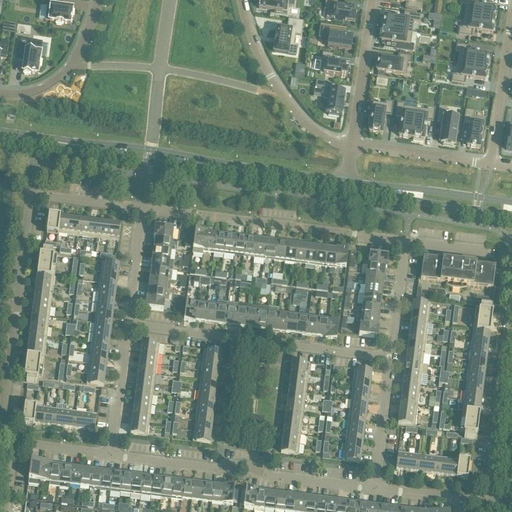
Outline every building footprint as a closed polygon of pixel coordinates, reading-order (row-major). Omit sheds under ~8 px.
[(45,0),(44,6),(47,7),(45,21),(56,23),(56,25),(63,26),(63,24),(70,25),(71,18),(73,17),(74,12),(72,10),(57,8),(58,1),(51,0),(45,0)] [(259,0),(258,9),(282,13),(287,13),(288,7),(293,7),(294,3),(294,0),(259,0)] [(324,10),(324,11),(327,11),(326,18),(326,19),(334,20),(334,23),(342,24),(341,24),(344,25),(345,22),(354,23),(355,21),(355,20),(356,9),(337,7),(338,0),(338,1),(337,0),(325,0),(325,1),(325,3),(325,6),(324,10)] [(403,2),(407,3),(406,9),(421,11),(422,4),(416,4),(416,0),(386,0),(387,0),(396,2),(403,3),(403,2)] [(466,6),(464,17),(493,22),(494,18),(496,19),(496,13),(495,13),(495,9),(486,8),(486,7),(479,7),(475,6),(476,0),(474,0),(463,0),(463,5),(466,6)] [(383,26),(382,29),(412,34),(413,22),(419,23),(420,16),(405,14),(404,20),(400,19),(394,18),(394,19),(384,17),(384,21),(382,20),(381,26),(383,26)] [(493,22),(464,17),(463,29),(459,29),(458,35),(471,37),(472,31),(476,32),(482,33),(492,34),(492,30),(494,31),(495,25),(493,25),(493,22)] [(274,52),(274,53),(275,53),(277,53),(287,55),(288,55),(295,56),(296,56),(297,48),(297,47),(293,47),(295,36),(300,37),(302,23),(289,21),(287,31),(278,29),(277,29),(277,30),(276,38),(275,45),(274,52)] [(320,25),(318,39),(328,40),(327,48),(351,51),(353,37),(336,35),(337,28),(320,25)] [(16,33),(30,35),(31,28),(17,26),(16,33)] [(412,34),(382,29),(382,31),(380,31),(379,39),(381,39),(381,42),(390,43),(390,44),(397,45),(397,44),(401,45),(400,51),(412,53),(413,46),(410,45),(412,34)] [(18,57),(25,58),(23,73),(24,75),(29,76),(30,74),(31,74),(37,75),(38,68),(41,68),(42,61),(39,61),(42,43),(28,41),(28,40),(21,39),(18,57)] [(0,44),(0,59),(6,60),(8,42),(1,41),(1,45),(0,44)] [(459,53),(458,65),(487,69),(487,66),(489,66),(489,60),(488,60),(488,56),(479,55),(472,54),(469,54),(469,47),(457,46),(456,52),(459,53)] [(322,54),(319,75),(347,79),(349,65),(332,63),(333,56),(322,54)] [(411,64),(412,57),(399,56),(398,62),(394,61),(387,60),(378,59),(378,62),(376,62),(375,68),(377,68),(376,72),(405,76),(407,64),(411,64)] [(435,59),(423,57),(422,64),(434,66),(435,59)] [(487,69),(458,65),(456,76),(452,76),(451,83),(464,84),(465,78),(469,79),(475,80),(485,81),(485,77),(487,78),(488,72),(486,72),(487,69)] [(295,78),(303,79),(305,67),(297,66),(295,78)] [(386,89),(388,81),(376,79),(375,87),(386,89)] [(343,108),(344,103),(344,102),(343,102),(344,93),(345,93),(329,90),(330,83),(316,81),(315,89),(325,90),(325,91),(324,98),(327,99),(328,99),(326,113),(325,113),(325,114),(328,114),(328,116),(338,118),(339,116),(342,116),(341,116),(342,109),(343,109),(343,108)] [(465,98),(485,100),(486,94),(466,91),(465,98)] [(271,106),(272,102),(256,98),(255,102),(271,106)] [(369,133),(382,135),(383,126),(384,119),(385,115),(391,116),(392,103),(386,102),(385,106),(373,104),(371,117),(369,117),(368,125),(370,125),(369,133)] [(408,139),(411,139),(415,110),(404,108),(404,105),(397,104),(395,117),(402,117),(401,121),(400,128),(399,137),(402,138),(408,139)] [(415,110),(411,139),(413,139),(413,142),(421,143),(421,141),(423,141),(425,131),(426,125),(426,121),(432,122),(434,109),(427,108),(427,112),(415,110)] [(446,109),(439,108),(437,123),(443,124),(443,127),(442,127),(441,134),(442,134),(440,143),(443,144),(442,146),(450,147),(451,145),(453,145),(457,116),(445,115),(446,109)] [(463,126),(469,127),(469,132),(468,131),(467,139),(468,139),(467,147),(470,148),(476,149),(479,149),(481,141),(483,141),(484,133),(482,133),(484,120),(472,118),(472,112),(466,111),(463,126)] [(46,234),(58,235),(60,218),(60,217),(49,216),(46,234)] [(58,235),(67,236),(69,219),(60,218),(58,235)] [(67,236),(77,238),(80,220),(69,219),(67,236)] [(77,238),(87,239),(90,222),(80,220),(77,238)] [(87,239),(98,240),(100,223),(90,222),(87,239)] [(98,240),(108,241),(110,224),(100,223),(98,240)] [(110,224),(108,241),(118,243),(120,226),(110,224)] [(153,239),(155,239),(172,241),(173,230),(155,228),(153,239)] [(202,256),(202,252),(203,251),(205,234),(206,234),(206,232),(195,231),(192,255),(202,256)] [(202,252),(213,254),(215,235),(206,234),(205,234),(203,251),(202,252)] [(213,254),(223,255),(226,236),(215,235),(213,254)] [(223,255),(233,256),(236,238),(226,236),(223,255)] [(233,256),(243,258),(246,239),(236,238),(233,256)] [(155,239),(154,249),(171,251),(172,241),(155,239)] [(243,258),(254,259),(256,240),(246,239),(243,258)] [(254,259),(264,260),(266,241),(256,240),(254,259)] [(264,260),(274,262),(276,243),(266,241),(264,260)] [(274,262),(284,263),(286,244),(276,243),(274,262)] [(284,263),(294,264),(297,245),(286,244),(284,263)] [(294,264),(304,265),(307,246),(297,245),(294,264)] [(304,265),(314,267),(317,248),(307,246),(304,265)] [(314,267),(325,268),(327,249),(317,248),(314,267)] [(337,248),(336,250),(337,250),(335,267),(336,267),(346,269),(348,250),(337,248)] [(154,249),(152,259),(169,261),(171,251),(154,249)] [(327,249),(325,268),(335,269),(336,267),(335,267),(337,250),(336,250),(327,249)] [(40,255),(37,276),(54,278),(57,257),(52,257),(53,252),(43,250),(42,255),(40,255)] [(369,255),(368,265),(385,268),(386,269),(388,257),(369,255)] [(423,258),(420,280),(446,283),(446,286),(448,287),(450,288),(452,288),(454,289),(456,289),(458,289),(461,289),(463,289),(466,289),(467,286),(492,289),(495,267),(423,258)] [(152,259),(151,269),(172,272),(173,261),(169,261),(152,259)] [(102,263),(100,274),(118,276),(119,265),(102,263)] [(368,265),(366,276),(383,278),(385,268),(368,265)] [(151,269),(150,279),(171,282),(172,272),(151,269)] [(100,274),(99,284),(116,286),(118,276),(100,274)] [(37,276),(36,286),(53,288),(54,278),(37,276)] [(366,276),(365,286),(382,288),(383,278),(366,276)] [(150,279),(149,289),(170,292),(171,282),(150,279)] [(200,279),(199,284),(199,286),(209,287),(210,280),(200,279)] [(99,284),(98,294),(115,296),(116,286),(99,284)] [(36,286),(34,296),(52,298),(53,288),(36,286)] [(365,286),(364,296),(381,298),(382,288),(365,286)] [(418,288),(416,300),(433,302),(433,297),(421,295),(421,288),(418,288)] [(149,289),(147,299),(164,301),(168,302),(170,292),(149,289)] [(476,302),(492,304),(494,292),(490,291),(489,299),(476,297),(476,302)] [(98,294),(96,304),(114,306),(115,296),(98,294)] [(34,296),(33,306),(50,309),(52,298),(34,296)] [(364,296),(363,306),(380,308),(381,298),(364,296)] [(147,299),(146,298),(144,310),(163,312),(164,301),(147,299)] [(183,322),(194,323),(196,305),(186,303),(183,322)] [(413,303),(412,313),(429,315),(430,305),(413,303)] [(96,304),(95,314),(112,317),(114,306),(96,304)] [(195,322),(204,323),(206,306),(196,305),(194,323),(195,323),(195,322)] [(235,327),(245,328),(248,306),(237,305),(237,310),(235,327)] [(33,306),(32,317),(49,319),(50,309),(33,306)] [(204,323),(214,324),(217,307),(206,306),(204,323)] [(245,328),(255,329),(257,307),(248,306),(245,328)] [(255,329),(265,331),(267,313),(268,308),(258,306),(257,307),(255,329)] [(363,306),(361,316),(378,318),(380,308),(363,306)] [(475,310),(472,331),(490,333),(492,312),(490,312),(490,307),(481,306),(480,311),(475,310)] [(214,324),(225,325),(227,308),(217,307),(214,324)] [(225,325),(235,327),(237,310),(227,308),(225,325)] [(265,331),(275,332),(277,315),(267,313),(265,331)] [(412,313),(410,323),(428,325),(429,315),(412,313)] [(95,314),(94,325),(111,327),(112,317),(95,314)] [(275,332),(285,333),(288,316),(277,315),(275,332)] [(285,333),(296,334),(298,317),(288,316),(285,333)] [(361,316),(360,326),(377,328),(378,318),(361,316)] [(32,317),(31,327),(48,329),(49,319),(32,317)] [(296,334),(306,336),(308,319),(298,317),(296,334)] [(306,336),(316,337),(318,320),(308,319),(306,336)] [(316,337),(325,338),(326,338),(328,321),(318,320),(316,337)] [(326,338),(325,338),(325,340),(336,341),(337,334),(339,322),(328,321),(326,338)] [(410,323),(409,333),(426,335),(428,325),(410,323)] [(71,326),(70,332),(74,332),(78,333),(79,325),(72,325),(72,326),(71,326)] [(94,325),(93,335),(110,337),(111,327),(94,325)] [(377,328),(360,326),(359,337),(377,339),(379,328),(377,328)] [(31,327),(29,337),(46,339),(48,329),(31,327)] [(472,331),(471,341),(488,343),(490,333),(472,331)] [(409,333),(408,344),(425,346),(426,335),(409,333)] [(93,335),(91,345),(109,347),(110,337),(93,335)] [(29,337),(28,347),(45,349),(46,339),(29,337)] [(471,341),(470,351),(487,354),(488,343),(471,341)] [(142,343),(141,354),(158,356),(159,345),(142,343)] [(408,344),(407,353),(424,356),(425,346),(408,344)] [(91,345),(90,355),(107,357),(109,347),(91,345)] [(28,347),(27,357),(44,359),(45,349),(28,347)] [(204,351),(203,361),(220,363),(221,353),(204,351)] [(470,351),(469,361),(486,363),(487,354),(470,351)] [(407,353),(405,363),(423,366),(424,356),(407,353)] [(141,354),(139,364),(156,366),(158,356),(141,354)] [(90,355),(89,365),(106,367),(107,357),(90,355)] [(44,359),(27,357),(24,378),(27,378),(26,383),(36,384),(36,379),(41,380),(44,359)] [(203,361),(201,371),(219,373),(220,363),(203,361)] [(469,361),(467,371),(485,374),(486,363),(469,361)] [(292,362),(291,372),(308,375),(309,364),(292,362)] [(404,374),(421,376),(426,376),(427,366),(423,366),(405,363),(404,374)] [(139,364),(138,373),(155,376),(156,366),(139,364)] [(89,365),(88,374),(105,377),(106,367),(89,365)] [(354,370),(353,380),(370,383),(371,372),(354,370)] [(201,371),(200,381),(217,384),(219,373),(201,371)] [(467,371),(466,382),(483,384),(485,374),(467,371)] [(291,372),(290,382),(307,385),(308,375),(291,372)] [(138,373),(137,384),(154,386),(155,376),(138,373)] [(105,377),(88,374),(86,385),(103,388),(105,377)] [(404,374),(403,384),(420,386),(421,376),(404,374)] [(353,380),(352,391),(369,393),(370,383),(353,380)] [(200,381),(199,392),(216,394),(217,384),(200,381)] [(290,382),(288,392),(306,395),(307,385),(290,382)] [(466,382),(465,391),(482,394),(483,384),(466,382)] [(137,384),(135,394),(153,396),(154,386),(137,384)] [(403,384),(401,394),(419,396),(420,386),(403,384)] [(352,391),(350,401),(368,403),(369,393),(352,391)] [(465,391),(464,402),(481,404),(482,394),(465,391)] [(199,392),(197,402),(215,404),(216,394),(199,392)] [(288,392),(287,403),(304,405),(306,395),(288,392)] [(135,394),(134,404),(151,406),(153,396),(135,394)] [(401,394),(400,404),(417,406),(419,396),(401,394)] [(350,401),(349,411),(366,413),(368,403),(350,401)] [(197,402),(196,412),(213,414),(215,404),(197,402)] [(464,402),(462,412),(480,414),(481,404),(464,402)] [(287,403),(286,413),(303,416),(304,405),(287,403)] [(134,404),(133,414),(150,416),(151,406),(134,404)] [(400,404),(399,414),(416,416),(417,406),(400,404)] [(34,425),(36,408),(25,406),(22,424),(34,425)] [(34,425),(43,426),(46,409),(36,408),(34,425)] [(43,426),(53,427),(55,410),(46,409),(43,426)] [(53,427),(64,429),(66,411),(55,410),(53,427)] [(64,429),(74,430),(76,413),(66,411),(64,429)] [(349,411),(348,422),(365,424),(366,413),(349,411)] [(196,412),(195,422),(212,425),(213,414),(196,412)] [(480,414),(462,412),(460,433),(464,433),(464,438),(474,440),(474,435),(477,435),(480,414)] [(74,430),(84,431),(86,414),(76,413),(74,430)] [(286,413),(284,423),(302,425),(303,416),(286,413)] [(86,414),(84,431),(94,432),(96,415),(86,414)] [(133,414),(132,424),(149,427),(150,416),(133,414)] [(416,416),(399,414),(398,425),(415,427),(416,416)] [(195,422),(194,433),(211,435),(212,425),(195,422)] [(348,422),(346,431),(364,433),(365,424),(348,422)] [(284,423),(283,433),(300,435),(302,425),(284,423)] [(149,427),(132,424),(130,435),(147,437),(149,427)] [(346,431),(345,441),(362,444),(364,433),(346,431)] [(211,435),(194,433),(192,443),(209,445),(211,435)] [(283,433),(282,443),(299,446),(300,435),(283,433)] [(345,441),(344,451),(361,453),(362,444),(345,441)] [(299,446),(282,443),(281,454),(298,456),(299,446)] [(361,453),(344,451),(343,462),(360,464),(361,453)] [(396,471),(406,472),(408,455),(398,453),(396,471)] [(406,472),(416,473),(418,456),(408,455),(406,472)] [(416,473),(426,474),(428,457),(418,456),(416,473)] [(426,474),(436,476),(438,458),(428,457),(426,474)] [(436,476),(446,477),(449,460),(438,458),(436,476)] [(446,477),(456,478),(458,461),(449,460),(446,477)] [(39,482),(41,464),(41,463),(31,461),(28,485),(39,486),(39,482)] [(458,461),(456,478),(456,479),(467,480),(469,462),(458,461)] [(39,482),(49,483),(52,464),(41,463),(41,464),(39,482)] [(49,487),(59,488),(62,467),(52,466),(52,464),(49,483),(49,487)] [(69,489),(70,485),(72,468),(62,467),(59,488),(69,489)] [(70,485),(80,487),(82,470),(72,468),(70,485)] [(80,487),(89,488),(90,488),(92,471),(82,470),(80,487)] [(89,490),(100,491),(102,472),(92,471),(90,488),(89,488),(89,490)] [(100,491),(110,492),(112,473),(102,472),(100,491)] [(110,492),(120,494),(122,475),(112,473),(110,492)] [(120,494),(130,495),(133,476),(122,475),(120,494)] [(130,495),(140,496),(143,477),(133,476),(130,495)] [(140,496),(150,497),(153,479),(143,477),(140,496)] [(150,497),(161,499),(163,480),(153,479),(150,497)] [(161,499),(171,500),(173,481),(163,480),(161,499)] [(171,500),(181,501),(183,482),(173,481),(171,500)] [(182,500),(191,501),(193,484),(183,482),(181,501),(182,501),(182,500)] [(191,501),(201,502),(204,485),(193,484),(191,501)] [(201,502),(211,503),(214,486),(204,485),(201,502)] [(211,503),(222,505),(224,487),(223,487),(214,486),(211,503)] [(224,487),(222,505),(232,506),(235,487),(223,486),(223,487),(224,487)] [(243,507),(254,509),(256,492),(257,492),(257,490),(246,489),(243,507)] [(263,511),(264,510),(266,493),(257,492),(256,492),(254,509),(253,511),(263,511)] [(264,510),(274,511),(276,494),(266,493),(264,510)] [(274,511),(280,511),(284,511),(286,495),(276,494),(274,511)] [(284,511),(294,511),(297,497),(286,495),(284,511)] [(294,511),(305,511),(307,498),(297,497),(294,511)] [(315,511),(317,499),(307,498),(305,511),(315,511)] [(315,511),(325,511),(327,501),(317,499),(315,511)] [(325,511),(335,511),(337,502),(327,501),(325,511)] [(335,511),(346,511),(347,503),(337,502),(335,511)] [(346,511),(356,511),(357,504),(347,503),(346,511)]
